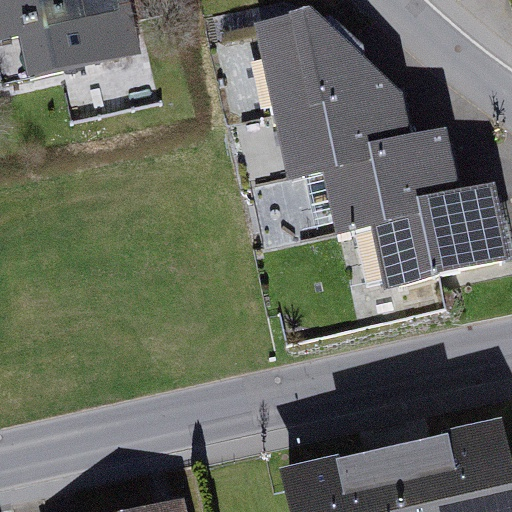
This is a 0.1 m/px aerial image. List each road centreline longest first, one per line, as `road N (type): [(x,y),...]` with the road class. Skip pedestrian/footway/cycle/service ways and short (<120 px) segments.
road 1 (residential): [(511,353),(0,473)]
road 2 (residential): [(511,100),(401,0)]
